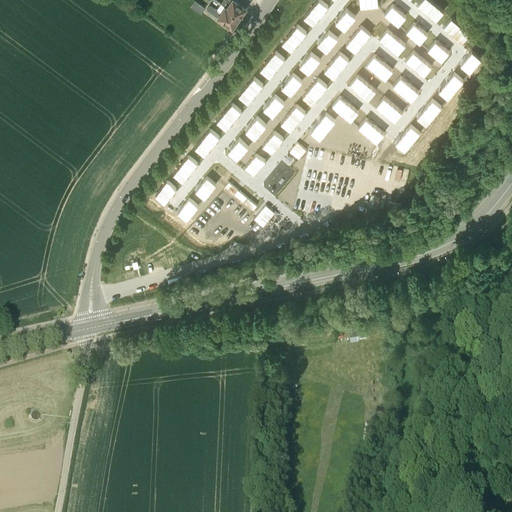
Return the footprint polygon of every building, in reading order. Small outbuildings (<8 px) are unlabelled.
[(205,7),(195,0),(194,0),(190,6),(201,13),(205,7)] [(226,7),(240,16),(246,7),(236,0),(222,0),(221,3),(225,6),(225,5),(227,6),(226,7)] [(321,0),(316,0),(303,16),(313,24),(328,5),(321,0)] [(434,2),(431,0),(420,0),(417,4),(427,12),(434,2)] [(444,10),(434,2),(427,12),(436,19),(444,10)] [(210,4),(207,9),(232,27),(240,16),(226,7),(227,6),(225,5),(225,6),(221,3),(217,9),(210,4)] [(406,15),(392,4),(384,13),(398,24),(406,15)] [(346,8),(335,22),(344,29),(356,15),(346,8)] [(461,24),(451,17),(444,26),(453,33),(461,24)] [(427,33),(414,21),(406,31),(420,42),(427,33)] [(297,24),(282,42),(291,50),(306,31),(297,24)] [(470,32),(461,24),(453,33),(462,41),(470,32)] [(361,25),(353,34),(363,42),(370,32),(361,25)] [(396,36),(387,28),(379,37),(389,45),(396,36)] [(329,29),(317,43),(326,51),(338,37),(329,29)] [(353,34),(346,43),(355,51),(363,42),(353,34)] [(406,43),(396,36),(389,45),(398,53),(406,43)] [(449,51),(435,39),(427,49),(441,60),(449,51)] [(275,50),(260,68),(269,76),(285,57),(275,50)] [(422,58),(413,50),(405,59),(415,67),(422,58)] [(472,50),(461,64),(470,72),(481,58),(472,50)] [(311,51),(299,65),(308,72),(320,59),(311,51)] [(339,51),(332,60),(341,68),(349,59),(339,51)] [(366,63),(385,78),(393,69),(374,53),(366,63)] [(432,65),(422,58),(415,67),(424,74),(432,65)] [(332,60),(324,69),(333,77),(341,68),(332,60)] [(293,72),(281,86),(291,94),(302,80),(293,72)] [(454,72),(446,81),(456,89),(463,80),(454,72)] [(350,83),(368,98),(376,89),(357,74),(350,83)] [(393,85),(411,100),(419,91),(400,75),(393,85)] [(254,76),(238,94),(247,102),(263,84),(254,76)] [(318,77),(310,86),(319,94),(327,85),(318,77)] [(446,81),(439,90),(448,98),(456,89),(446,81)] [(310,86),(302,95),(312,103),(319,94),(310,86)] [(275,94),(263,108),(273,115),(284,102),(275,94)] [(332,104),(350,120),(358,110),(340,95),(332,104)] [(376,105),(394,120),(402,111),(383,95),(376,105)] [(432,98),(417,117),(426,124),(442,106),(432,98)] [(232,102),(216,120),(226,128),(241,110),(232,102)] [(296,103),(288,112),(298,120),(305,111),(296,103)] [(288,112),(281,122),(290,129),(298,120),(288,112)] [(326,112),(318,121),(327,129),(335,120),(326,112)] [(257,115),(245,129),(255,137),(266,123),(257,115)] [(358,126),(376,141),(384,132),(366,117),(358,126)] [(318,121),(310,130),(320,138),(327,129),(318,121)] [(411,124),(395,143),(405,150),(420,132),(411,124)] [(210,128),(195,147),(204,154),(219,136),(210,128)] [(274,129),(262,143),(272,151),(283,137),(274,129)] [(239,137),(228,151),(237,158),(248,145),(239,137)] [(297,141),(289,150),(298,158),(306,149),(297,141)] [(256,151),(245,165),(254,173),(265,159),(256,151)] [(188,154),(173,173),(182,180),(198,162),(188,154)] [(207,176),(195,190),(205,197),(216,183),(207,176)] [(167,180),(155,194),(164,202),(176,188),(167,180)] [(257,204),(228,181),(225,186),(253,209),(257,204)] [(189,197),(177,211),(187,219),(198,205),(189,197)] [(275,211),(265,204),(258,213),(267,221),(275,211)] [(365,315),(348,317),(350,336),(367,333),(365,315)] [(30,414),(31,417),(33,419),(36,420),(39,420),(41,417),(41,415),(41,412),(38,410),(36,409),(33,410),(31,412),(30,414)]
